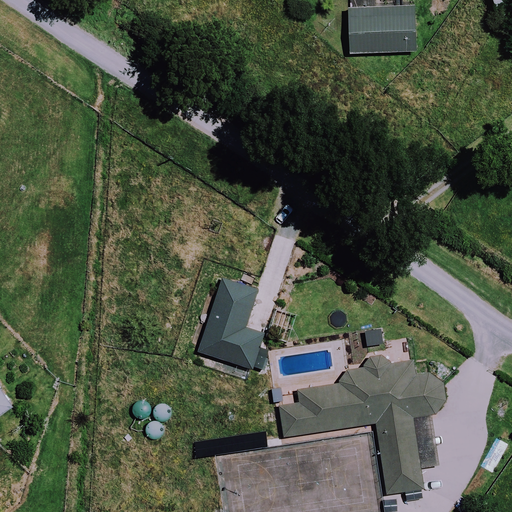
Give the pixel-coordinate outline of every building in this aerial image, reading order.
[(511,0),(499,0),(505,14),(511,11),(511,0)] [(418,5),(355,8),(357,52),(420,49),(418,5)] [(226,278),(202,352),(264,371),(270,350),(262,347),(267,333),(249,327),(261,289),(226,278)] [(441,468),(434,414),(442,413),(450,402),(447,381),(427,370),(425,360),(394,363),(386,355),(373,357),(365,368),(350,371),(342,383),(302,390),(304,403),(285,405),(289,435),(379,423),(389,494),(428,489),(426,470),(441,468)] [(0,416),(12,408),(0,391),(0,390),(3,388),(0,382),(0,416)]
